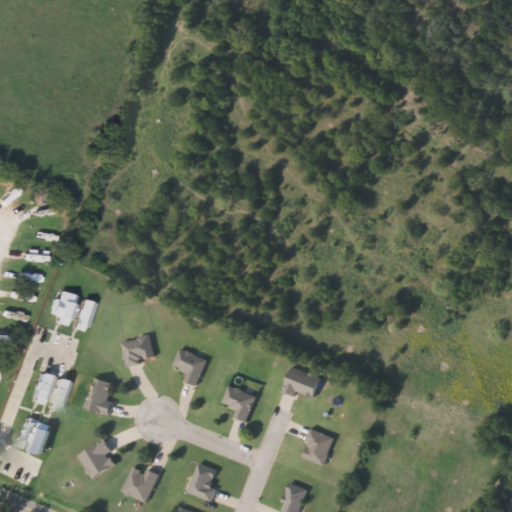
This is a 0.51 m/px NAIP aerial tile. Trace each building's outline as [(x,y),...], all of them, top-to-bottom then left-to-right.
[(159,361),(131,368),(125,343),(153,336),(159,361)] [(200,386),(183,378),(185,372),(176,367),(184,349),(211,362),(200,386)] [(318,400),(302,393),(299,398),(286,392),(297,368),(326,381),(318,400)] [(88,407),(100,378),(121,387),(109,416),(88,407)] [(233,416),(235,409),(225,405),(232,386),(261,397),(251,423),(233,416)] [(307,460),(313,432),(337,436),(331,465),(307,460)] [(24,468),(0,457),(8,439),(32,450),(24,468)] [(84,454),(111,443),(116,455),(114,455),(120,469),(94,479),(84,454)] [(225,472),(213,501),(191,492),(203,463),(225,472)] [(128,496),(134,467),(162,473),(156,502),(128,496)] [(287,511),(289,485),(307,487),(305,511),(287,511)] [(511,511),(499,511),(508,495),(511,497),(511,501),(510,505),(511,506),(511,511)]
